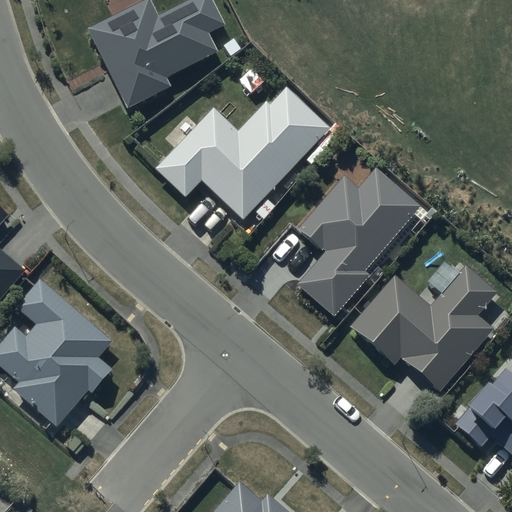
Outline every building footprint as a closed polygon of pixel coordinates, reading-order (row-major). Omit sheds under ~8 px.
[(149,0),(142,0),(87,28),(127,108),(171,86),(166,77),(218,51),(209,34),(226,25),(213,0),(190,0),(158,16),(149,0)] [(330,127),(286,86),(269,103),(266,100),(238,130),(214,108),(156,168),(186,196),(202,179),(242,218),(330,127)] [(420,206),(375,168),(359,187),(344,174),(298,229),(324,251),(296,285),(334,317),(369,276),(364,271),(420,206)] [(0,222),(8,213),(0,206),(0,298),(24,269),(0,248),(0,222)] [(401,357),(438,391),(491,328),(475,314),(494,293),(466,268),(429,308),(396,278),(350,327),(393,366),(401,357)] [(110,341),(39,279),(16,306),(35,323),(26,334),(15,324),(0,341),(0,367),(17,382),(12,387),(56,426),(89,389),(93,392),(112,370),(97,356),(110,341)] [(511,372),(504,366),(455,423),(480,445),(489,435),(511,454),(511,372)] [(261,501),(240,483),(215,511),(289,511),(268,494),(261,501)]
